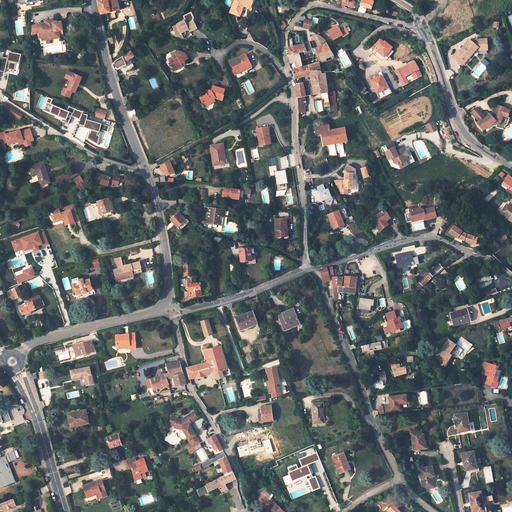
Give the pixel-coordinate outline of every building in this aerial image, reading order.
[(116,18),(114,11),(119,10),(121,9),(119,1),(123,0),(104,0),(98,2),(101,14),(102,21),(116,18)] [(234,0),(230,12),(240,16),(243,8),(242,7),(244,6),(247,4),(252,6),(254,1),(254,0),(234,0)] [(372,2),(372,0),(361,0),(360,6),(358,12),(365,13),(367,8),(371,9),(373,2),(372,2)] [(45,23),(37,24),(37,25),(39,34),(39,39),(45,38),(44,37),(50,36),(50,40),(60,38),(59,35),(64,35),(62,22),(58,23),(57,21),(54,22),(50,22),(49,20),(45,20),(45,23)] [(313,22),(306,20),(304,28),(311,30),(313,22)] [(184,22),(172,28),(177,37),(184,39),(186,33),(185,32),(188,30),(189,33),(197,29),(193,22),(186,26),(184,22)] [(30,26),(31,35),(39,34),(37,25),(30,26)] [(333,40),(342,35),(343,37),(349,34),(345,27),(340,31),(337,27),(329,31),(333,40)] [(326,59),(333,55),(324,39),(318,35),(311,37),(313,42),(317,55),(318,62),(319,63),(326,61),(326,59)] [(300,61),(313,57),(310,43),(305,45),(293,48),(292,38),(288,39),(288,47),(288,49),(290,56),(289,56),(291,65),(296,64),(297,68),(302,67),(300,61)] [(468,44),(460,54),(459,53),(453,59),(459,65),(462,62),(465,64),(475,53),(487,52),(486,42),(476,42),(476,45),(472,45),(471,44),(470,44),(469,44),(468,44)] [(176,51),(170,53),(166,55),(168,59),(167,60),(170,66),(179,61),(178,60),(181,58),(185,56),(182,50),(177,49),(175,49),(175,50),(176,51)] [(123,66),(126,65),(125,62),(127,61),(133,56),(130,51),(112,63),(114,69),(116,68),(116,69),(120,67),(121,69),(124,68),(123,66)] [(9,52),(8,58),(3,57),(0,70),(0,71),(5,73),(8,61),(9,62),(8,69),(15,71),(16,63),(19,64),(22,54),(9,52)] [(247,54),(231,62),(236,74),(244,69),(246,72),(254,68),(247,54)] [(484,58),(481,61),(487,67),(490,64),(484,58)] [(320,71),(319,63),(318,62),(308,66),(310,72),(315,70),(320,71)] [(294,77),(310,72),(308,66),(292,71),(294,77)] [(310,72),(315,95),(325,93),(325,95),(328,94),(324,72),(321,73),(320,71),(320,70),(320,71),(315,70),(310,72)] [(82,77),(68,71),(66,77),(71,80),(67,89),(64,88),(62,94),(70,97),(72,91),(75,92),(82,77)] [(381,76),(371,82),(378,94),(387,89),(384,84),(385,84),(381,76)] [(360,79),(356,81),(363,94),(367,91),(360,79)] [(303,83),(297,84),(298,98),(306,96),(303,83)] [(225,91),(214,87),(213,92),(210,93),(205,92),(204,96),(200,98),(202,103),(204,108),(209,106),(208,103),(214,100),(216,99),(221,101),(223,102),(225,97),(225,96),(223,96),(225,91)] [(329,96),(328,96),(330,111),(336,111),(334,89),(329,90),(329,96)] [(69,106),(67,111),(51,104),(53,99),(48,97),(43,110),(44,110),(43,111),(55,116),(54,117),(61,120),(61,121),(68,124),(72,116),(80,120),(83,113),(83,112),(69,106)] [(0,106),(0,108),(19,120),(23,114),(3,102),(0,106)] [(477,108),(471,113),(479,122),(477,124),(483,130),(484,129),(488,126),(488,127),(496,121),(498,119),(502,120),(503,116),(507,117),(510,110),(505,109),(506,108),(496,105),(494,114),(493,114),(490,115),(490,114),(486,118),(477,108)] [(97,109),(95,116),(104,119),(107,112),(97,109)] [(83,113),(80,120),(79,123),(84,125),(88,117),(88,116),(83,113)] [(84,125),(79,123),(78,124),(92,130),(96,121),(88,117),(84,125)] [(107,132),(109,126),(96,121),(92,130),(93,131),(91,134),(90,133),(87,138),(97,144),(100,136),(97,135),(99,129),(103,130),(107,132)] [(433,121),(426,125),(429,132),(431,132),(436,130),(437,128),(433,121)] [(327,125),(313,127),(314,134),(320,133),(324,132),(326,143),(335,141),(341,139),(340,134),(343,134),(342,129),(328,131),(327,125)] [(256,129),(260,146),(269,144),(268,136),(269,136),(268,127),(256,129)] [(5,133),(0,134),(0,144),(8,142),(9,144),(18,141),(26,139),(27,142),(31,141),(34,140),(30,128),(21,131),(20,130),(6,134),(5,133)] [(392,142),(386,145),(388,151),(395,148),(392,142)] [(222,144),(212,145),(214,165),(220,164),(220,160),(224,159),(222,144)] [(397,154),(395,148),(388,151),(390,153),(387,155),(391,162),(394,160),(396,165),(400,167),(410,162),(408,159),(410,158),(408,154),(406,154),(403,155),(402,152),(397,154)] [(160,166),(163,173),(165,172),(166,176),(175,172),(172,166),(176,164),(175,160),(170,162),(169,159),(160,164),(160,166)] [(43,162),(28,167),(31,176),(36,175),(40,189),(47,187),(46,183),(49,182),(43,162)] [(345,178),(345,187),(353,187),(353,178),(354,178),(353,171),(355,167),(348,164),(344,171),(345,172),(346,178),(345,178)] [(288,195),(286,170),(276,171),(276,166),(269,166),(270,176),(274,176),(276,196),(288,195)] [(363,178),(369,177),(367,167),(361,168),(363,178)] [(108,178),(95,175),(94,182),(93,184),(95,184),(107,186),(107,185),(112,186),(112,184),(117,185),(118,178),(109,176),(108,178)] [(511,178),(508,176),(503,184),(511,190),(511,178)] [(82,177),(75,180),(81,191),(89,187),(86,182),(85,182),(82,177)] [(345,178),(331,180),(340,193),(350,193),(350,187),(345,187),(345,178)] [(317,186),(319,192),(322,201),(331,198),(329,190),(326,191),(326,189),(325,190),(323,184),(317,186)] [(231,190),(224,188),(222,196),(238,200),(240,190),(232,188),(231,190)] [(109,198),(97,202),(101,215),(113,211),(109,198)] [(59,208),(52,210),(54,215),(55,220),(61,218),(62,219),(63,222),(64,221),(68,220),(69,224),(79,221),(74,203),(64,207),(65,210),(60,212),(59,208)] [(511,208),(507,205),(502,213),(510,218),(511,219),(511,208)] [(420,219),(426,218),(426,220),(437,218),(435,207),(424,210),(421,208),(411,210),(412,218),(417,218),(420,219)] [(211,209),(204,208),(203,214),(208,215),(208,218),(207,224),(226,227),(228,218),(223,217),(224,211),(211,208),(211,209)] [(386,210),(373,218),(380,231),(388,226),(386,222),(391,218),(386,210)] [(338,211),(329,215),(334,229),(345,224),(344,219),(345,219),(343,214),(340,216),(338,211)] [(179,212),(171,219),(178,227),(187,219),(179,212)] [(187,219),(178,227),(180,229),(189,221),(187,219)] [(287,219),(275,219),(276,237),(284,237),(284,239),(289,239),(289,230),(287,230),(287,219)] [(454,227),(450,233),(457,239),(458,238),(463,243),(472,246),(475,240),(466,236),(454,227)] [(22,248),(25,247),(25,250),(33,247),(35,251),(39,249),(39,247),(49,243),(45,231),(39,233),(38,232),(13,242),(16,251),(22,248)] [(243,247),(239,248),(241,261),(252,260),(251,248),(243,249),(243,247)] [(395,255),(397,268),(401,267),(401,268),(410,267),(409,263),(413,262),(412,256),(404,257),(403,253),(395,255)] [(121,256),(115,258),(116,263),(117,263),(119,269),(114,270),(115,275),(119,274),(120,280),(134,277),(134,274),(135,274),(134,271),(133,271),(132,270),(141,268),(141,267),(146,266),(144,258),(139,260),(139,261),(124,265),(121,256)] [(99,258),(88,262),(89,268),(101,265),(99,258)] [(423,286),(443,268),(438,263),(432,269),(429,273),(428,272),(418,282),(413,286),(415,292),(417,291),(419,290),(423,286)] [(329,281),(328,276),(333,274),(332,267),(326,268),(319,270),(323,282),(329,281)] [(21,283),(35,277),(31,268),(23,271),(24,274),(16,277),(19,284),(21,283)] [(491,274),(482,277),(484,284),(493,281),(491,274)] [(188,285),(187,285),(186,286),(186,289),(187,290),(189,290),(189,291),(191,290),(191,297),(202,296),(200,283),(196,284),(195,278),(194,276),(189,276),(188,278),(188,285)] [(80,278),(73,280),(77,294),(93,290),(89,279),(87,280),(86,278),(80,280),(80,278)] [(334,289),(333,292),(333,300),(337,300),(337,293),(355,294),(355,293),(357,278),(333,278),(333,289),(334,289)] [(22,296),(18,287),(8,292),(11,301),(22,296)] [(25,306),(20,308),(24,315),(36,309),(43,306),(38,295),(27,300),(28,303),(24,304),(25,306)] [(374,300),(360,298),(358,310),(370,311),(371,306),(374,306),(374,300)] [(473,320),(469,308),(453,314),(457,325),(473,320)] [(282,315),(278,316),(283,329),(287,327),(287,329),(293,327),(293,325),(298,323),(293,309),(282,314),(282,315)] [(252,311),(235,318),(240,330),(257,324),(252,311)] [(395,311),(387,313),(390,325),(389,326),(391,331),(400,328),(399,325),(401,324),(399,317),(397,318),(395,311)] [(511,317),(502,321),(504,328),(510,326),(511,324),(511,323),(511,317)] [(207,320),(200,322),(205,337),(212,334),(207,320)] [(222,323),(216,326),(220,337),(227,335),(222,323)] [(127,335),(115,336),(115,346),(128,345),(129,349),(135,348),(134,333),(127,333),(127,335)] [(370,350),(371,355),(374,354),(373,350),(388,347),(387,342),(388,342),(388,340),(367,345),(362,347),(363,352),(370,350)] [(448,340),(434,359),(444,366),(451,356),(449,355),(453,349),(451,348),(454,344),(448,340)] [(79,343),(73,345),(76,357),(91,353),(90,347),(92,347),(90,341),(79,344),(79,343)] [(209,346),(203,347),(207,363),(201,364),(201,365),(193,367),(187,368),(186,368),(189,379),(195,377),(196,378),(205,375),(205,374),(214,372),(221,370),(226,368),(220,347),(210,349),(209,346)] [(173,377),(176,387),(185,384),(182,373),(179,362),(164,364),(166,373),(163,374),(166,380),(168,379),(173,377)] [(499,380),(501,372),(497,370),(496,370),(497,366),(485,362),(483,370),(489,373),(488,376),(485,384),(491,386),(492,381),(496,383),(497,379),(499,380)] [(393,370),(395,377),(402,374),(411,373),(410,367),(402,368),(401,364),(393,365),(394,370),(393,370)] [(89,373),(88,367),(69,371),(71,379),(80,377),(80,376),(83,375),(85,385),(92,383),(90,373),(89,373)] [(271,393),(273,398),(280,396),(278,387),(276,388),(275,384),(279,384),(275,367),(266,369),(269,381),(266,382),(269,394),(271,393)] [(221,370),(214,372),(216,379),(218,378),(223,377),(221,370)] [(48,371),(40,372),(42,380),(49,378),(48,371)] [(163,374),(150,379),(152,386),(154,390),(156,389),(167,385),(166,380),(163,374)] [(406,396),(390,398),(391,406),(383,407),(384,415),(398,414),(397,410),(400,409),(400,405),(407,404),(406,396)] [(323,405),(315,405),(315,415),(313,415),(313,423),(323,423),(323,405)] [(262,408),(267,423),(276,420),(272,406),(262,408)] [(67,415),(70,425),(77,424),(77,425),(88,423),(85,410),(80,411),(80,412),(67,415)] [(0,422),(2,422),(2,424),(10,421),(6,412),(0,414),(0,422)] [(200,443),(196,435),(189,423),(198,418),(195,412),(182,419),(171,417),(169,424),(175,425),(176,425),(180,425),(179,428),(182,429),(183,428),(189,439),(188,440),(189,442),(184,444),(188,450),(200,443)] [(466,415),(454,416),(455,425),(456,425),(458,433),(464,432),(464,434),(470,433),(469,425),(468,425),(466,415)] [(117,433),(107,437),(110,448),(121,444),(119,438),(124,437),(122,430),(117,432),(117,433)] [(421,431),(411,433),(414,450),(422,449),(423,450),(427,449),(426,441),(425,441),(424,435),(422,435),(421,431)] [(208,439),(212,446),(213,445),(215,451),(218,449),(220,451),(222,450),(214,435),(208,439)] [(303,449),(306,457),(313,453),(310,446),(303,449)] [(13,451),(7,454),(10,461),(16,459),(16,458),(13,451)] [(344,452),(332,457),(339,475),(348,470),(345,462),(347,462),(344,452)] [(473,453),(461,454),(462,466),(464,466),(465,472),(471,471),(471,473),(479,471),(478,463),(475,464),(473,453)] [(0,483),(1,487),(14,482),(4,457),(0,459),(0,483)] [(225,457),(219,460),(225,474),(232,471),(225,457)] [(134,467),(136,470),(132,471),(135,480),(142,478),(141,475),(145,474),(144,472),(148,471),(144,459),(136,461),(135,458),(126,461),(128,469),(134,467)] [(284,467),(278,472),(285,481),(286,480),(288,482),(289,482),(290,482),(299,475),(302,476),(305,478),(308,476),(308,472),(302,464),(299,464),(297,465),(296,463),(292,463),(292,465),(286,469),(284,467)] [(433,465),(420,466),(423,488),(429,487),(428,485),(433,484),(432,475),(434,475),(433,465)] [(230,482),(236,479),(233,473),(218,480),(221,489),(219,490),(221,493),(227,490),(227,488),(225,484),(230,482)] [(317,477),(309,478),(311,490),(319,489),(317,477)] [(101,480),(83,486),(86,496),(93,493),(96,493),(97,499),(106,496),(101,480)] [(218,480),(197,490),(200,495),(220,486),(218,480)] [(29,492),(23,495),(26,502),(32,499),(29,492)] [(481,493),(469,494),(471,511),(484,511),(484,506),(483,506),(481,493)] [(0,505),(2,511),(15,506),(12,499),(0,504),(0,505)] [(238,510),(244,508),(241,499),(234,501),(238,510)] [(286,511),(275,501),(267,509),(269,511),(268,511),(286,511)]
